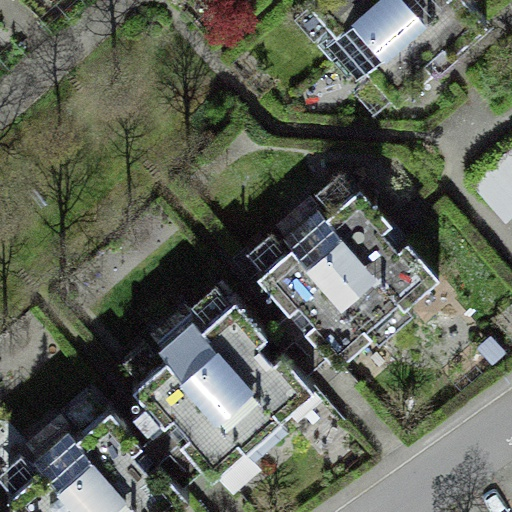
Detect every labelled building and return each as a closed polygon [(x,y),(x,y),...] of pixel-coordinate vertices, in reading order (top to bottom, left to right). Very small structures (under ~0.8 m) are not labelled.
[(367,60),(396,94),(432,63),(424,54),(442,37),(451,47),(487,15),(473,0),(314,0),(337,25),(318,41),(349,76),(367,60)] [(511,147),(476,180),(510,219),(511,217),(511,147)] [(292,240),(258,270),(290,306),(299,298),(315,316),(306,324),(337,360),(371,331),(379,340),(396,325),(414,310),(405,300),(439,271),(408,235),(399,243),(383,225),(392,217),(360,180),(326,210),(311,192),(277,222),(292,240)] [(167,349),(133,379),(145,393),(134,404),(149,421),(161,411),(165,416),(174,407),(190,425),(180,434),(212,470),(246,440),(255,449),(272,434),(289,419),(281,410),(314,380),(283,344),(274,352),(258,334),(267,326),(235,289),(202,319),(186,301),(152,331),(167,349)] [(42,458),(9,488),(29,511),(163,511),(190,490),(158,453),(149,461),(133,443),(142,435),(110,399),(77,428),(61,410),(27,440),(42,458)]
